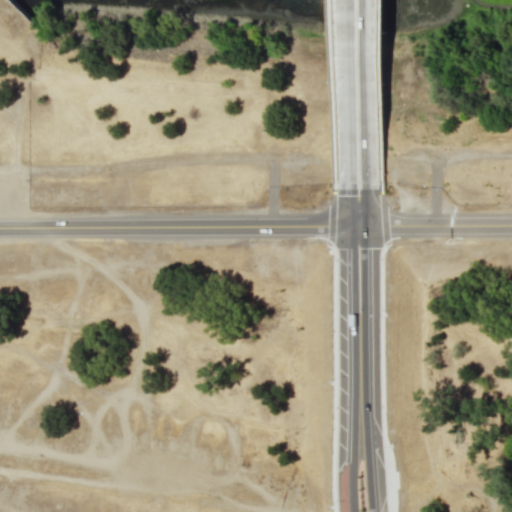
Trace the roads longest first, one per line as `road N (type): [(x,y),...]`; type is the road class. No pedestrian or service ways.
road 1 (residential): [(350,224),(0,227)]
road 2 (tertiary): [(347,194),(352,511)]
road 3 (tertiary): [(370,511),(367,224)]
road 4 (tertiary): [(366,194),(362,0)]
road 5 (residential): [(511,223),(350,224)]
road 6 (tertiary): [(348,72),(347,194)]
